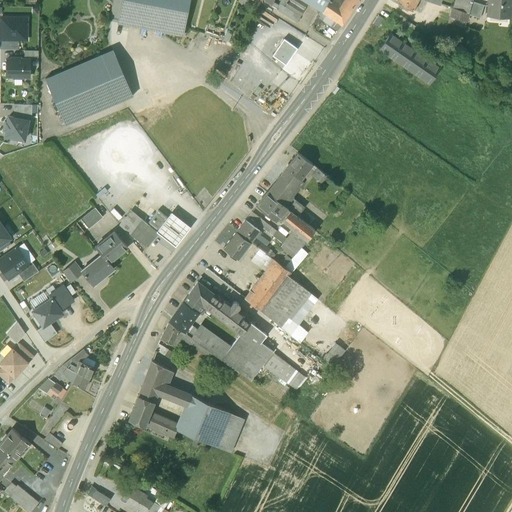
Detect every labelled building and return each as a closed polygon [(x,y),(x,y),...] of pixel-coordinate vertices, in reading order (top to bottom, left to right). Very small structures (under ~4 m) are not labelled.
[(122,0),(118,23),(183,36),(189,0),(122,0)] [(289,0),(286,7),(291,11),(297,0),(289,0)] [(307,3),(301,0),(297,0),(291,11),(299,16),(303,11),(307,3)] [(320,11),(323,13),(329,0),(301,0),(307,3),(320,11)] [(329,0),(323,13),(342,25),(358,0),(329,0)] [(417,0),(399,0),(398,3),(412,11),(417,0)] [(472,0),(455,0),(453,8),(469,13),(472,2),(472,0)] [(511,0),(488,0),(487,16),(509,19),(511,0)] [(483,5),(472,2),(469,13),(468,14),(479,18),(483,5)] [(469,13),(453,8),(451,17),(466,22),(468,14),(469,13)] [(342,25),(323,13),(320,11),(316,17),(338,31),(342,25)] [(373,25),(377,28),(384,20),(379,16),(373,25)] [(466,22),(451,17),(449,23),(464,28),(466,22)] [(1,23),(0,39),(0,40),(27,40),(27,18),(1,18),(1,23)] [(415,27),(406,20),(402,25),(412,32),(415,27)] [(403,42),(391,34),(380,49),(392,58),(403,42)] [(297,48),(284,39),(275,52),(283,57),(280,61),(286,65),(297,48)] [(415,51),(403,42),(392,58),(405,66),(415,51)] [(112,50),(45,79),(65,125),(133,96),(112,50)] [(428,60),(415,51),(405,66),(417,75),(428,60)] [(272,56),(280,61),(283,57),(275,52),(272,56)] [(29,77),(30,60),(7,60),(7,76),(14,77),(14,79),(23,79),(23,77),(29,77)] [(440,68),(428,60),(417,75),(429,83),(440,68)] [(32,105),(14,104),(14,117),(28,120),(31,122),(32,105)] [(24,140),(28,120),(14,117),(9,117),(8,123),(7,122),(5,130),(6,130),(5,136),(24,140)] [(297,153),(279,176),(294,188),(296,185),(312,165),(297,153)] [(312,165),(296,185),(301,189),(312,176),(317,169),(312,165)] [(317,169),(312,176),(320,182),(325,176),(317,169)] [(282,204),(288,196),(294,188),(279,176),(268,192),(282,204)] [(282,204),(268,192),(257,205),(277,221),(280,217),(287,208),(282,204)] [(287,208),(316,230),(322,224),(288,196),(282,204),(287,208)] [(95,208),(81,219),(89,229),(103,217),(95,208)] [(316,230),(287,208),(280,217),(294,230),(307,241),(316,230)] [(131,211),(119,225),(130,234),(130,235),(147,247),(158,233),(158,232),(168,219),(158,211),(147,224),(131,211)] [(287,239),(252,212),(246,219),(260,230),(263,227),(283,243),(287,239)] [(168,219),(158,232),(158,233),(176,246),(191,227),(173,213),(168,219)] [(246,219),(237,231),(251,241),(254,237),(260,230),(246,219)] [(2,228),(0,229),(0,244),(7,239),(9,238),(2,228)] [(287,239),(283,243),(296,254),(307,241),(294,230),(287,239)] [(114,231),(95,246),(101,254),(109,263),(127,248),(114,231)] [(251,241),(237,231),(224,247),(238,258),(251,241)] [(270,250),(254,237),(251,241),(267,254),(270,250)] [(0,251),(10,244),(7,239),(0,244),(0,251)] [(17,248),(0,259),(0,266),(8,278),(17,272),(29,264),(17,248)] [(82,269),(81,270),(83,272),(94,285),(114,269),(109,263),(101,254),(82,269)] [(75,261),(63,271),(70,283),(83,272),(81,270),(82,269),(75,261)] [(32,262),(17,272),(24,282),(38,272),(32,262)] [(277,262),(255,291),(268,300),(288,275),(291,270),(289,268),(288,270),(277,262)] [(268,300),(260,311),(280,327),(287,319),(290,321),(312,294),(288,275),(268,300)] [(201,278),(197,282),(207,289),(207,290),(211,285),(201,278)] [(197,282),(189,294),(198,302),(207,289),(197,282)] [(52,298),(60,310),(73,301),(63,285),(49,294),(52,298)] [(207,290),(207,289),(198,302),(204,306),(241,335),(250,323),(236,312),(229,307),(207,290)] [(268,300),(255,291),(248,301),(260,311),(268,300)] [(186,320),(191,324),(204,306),(198,302),(189,294),(176,312),(186,320)] [(60,310),(52,298),(32,311),(43,327),(50,322),(62,314),(60,310)] [(233,302),(229,307),(236,312),(240,307),(239,304),(236,301),(233,302)] [(186,320),(176,312),(169,322),(179,329),(186,320)] [(191,324),(186,320),(179,329),(185,333),(183,338),(183,339),(183,341),(191,346),(195,341),(203,347),(199,352),(208,358),(211,353),(214,355),(221,360),(228,352),(191,324)] [(18,322),(7,334),(17,343),(25,334),(18,322)] [(57,333),(50,322),(43,327),(36,331),(44,342),(57,333)] [(179,329),(169,322),(160,340),(175,347),(180,337),(183,338),(185,333),(179,329)] [(228,352),(221,360),(238,372),(260,343),(266,335),(250,323),(241,335),(228,352)] [(290,335),(285,342),(295,350),(300,343),(290,335)] [(336,363),(347,350),(337,342),(326,356),(336,363)] [(273,352),(260,343),(238,372),(250,381),(273,352)] [(155,350),(165,356),(168,350),(158,344),(155,350)] [(32,357),(19,345),(14,351),(13,350),(0,364),(4,367),(14,376),(32,357)] [(72,358),(81,362),(86,358),(89,355),(84,349),(72,358)] [(168,350),(165,356),(176,363),(180,358),(168,350)] [(284,362),(274,354),(264,367),(274,375),(284,362)] [(81,362),(93,368),(96,362),(86,358),(81,362)] [(172,372),(152,361),(141,389),(158,395),(187,406),(191,396),(167,386),(172,372)] [(67,368),(76,372),(89,378),(93,368),(81,362),(77,370),(69,366),(67,368)] [(284,362),(274,375),(290,386),(300,373),(284,362)] [(14,376),(4,367),(0,370),(0,374),(9,383),(14,376)] [(76,372),(67,368),(64,371),(61,369),(58,372),(72,381),(76,372)] [(89,378),(76,372),(72,381),(72,382),(84,389),(89,378)] [(39,389),(47,394),(50,389),(55,383),(49,379),(39,389)] [(47,394),(46,394),(55,400),(63,388),(56,382),(55,383),(50,389),(47,394)] [(158,395),(141,389),(138,396),(128,421),(144,427),(145,426),(174,438),(177,431),(179,425),(150,412),(158,395)] [(179,425),(177,431),(216,447),(230,413),(191,396),(187,406),(179,425)] [(239,418),(230,413),(216,447),(226,451),(239,418)] [(69,422),(66,423),(64,426),(64,429),(67,431),(71,430),(73,427),(72,424),(69,422)] [(12,428),(0,443),(0,447),(16,460),(30,443),(12,428)] [(50,433),(44,440),(56,448),(61,442),(50,433)] [(0,479),(16,460),(0,447),(0,479)] [(139,479),(135,487),(145,492),(149,486),(139,479)] [(30,511),(38,502),(17,485),(16,486),(11,482),(3,491),(28,511),(30,511)] [(125,492),(120,500),(138,511),(146,511),(152,502),(153,501),(146,497),(148,495),(145,492),(135,487),(134,486),(129,495),(125,492)] [(153,501),(152,502),(160,507),(156,511),(161,511),(170,499),(149,486),(145,492),(148,495),(146,497),(153,501)]
